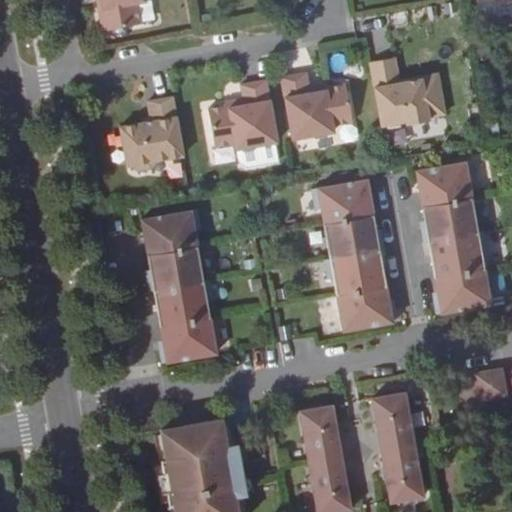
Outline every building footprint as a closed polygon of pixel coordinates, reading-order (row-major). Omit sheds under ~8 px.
[(137,3),(145,1),(145,0),(97,0),(102,31),(141,24),(137,3)] [(395,58),(369,62),(381,126),(406,121),(406,125),(429,121),(429,117),(445,114),(438,74),(420,77),(421,79),(399,83),(399,80),(395,58)] [(306,73),(281,78),(292,140),(313,135),(316,138),(326,136),(328,133),(334,132),(333,126),(352,123),(345,84),(325,88),(325,90),(310,93),(309,87),(306,73)] [(256,146),(277,142),(266,81),(241,85),(243,99),(244,105),(229,107),(229,105),(208,109),(215,147),(234,143),(236,150),(241,148),(244,151),(254,149),(256,146)] [(184,161),(173,97),(148,102),(152,127),(131,130),(130,128),(113,131),(120,172),(136,169),(137,173),(160,169),(159,165),(184,161)] [(240,166),(278,163),(277,148),(239,151),(240,166)] [(474,179),(471,161),(416,171),(426,229),(422,230),(425,244),(429,243),(439,300),(435,300),(437,314),(490,305),(481,252),(487,251),(484,232),(477,233),(468,180),(474,179)] [(377,238),(367,180),(312,189),(315,208),(321,207),(330,259),(324,260),(328,279),(333,278),(343,331),(396,321),(394,307),(390,309),(380,252),(384,251),(381,237),(377,238)] [(200,228),(196,210),(141,219),(152,278),(148,278),(150,292),(154,292),(164,348),(160,349),(163,363),(216,354),(206,300),(212,299),(209,281),(203,282),(194,229),(200,228)] [(502,370),(474,375),(479,402),(506,397),(502,370)] [(405,394),(372,400),(391,504),(424,498),(405,394)] [(347,511),(351,511),(333,407),(300,413),(316,511),(347,511)] [(227,446),(222,419),(160,430),(165,461),(163,461),(161,461),(169,506),(170,506),(170,505),(173,505),(174,511),(238,511),(236,497),(246,495),(242,476),(232,478),(230,465),(240,464),(237,445),(227,446)]
